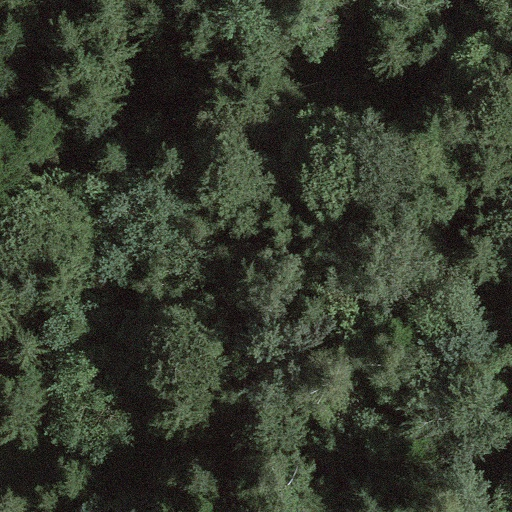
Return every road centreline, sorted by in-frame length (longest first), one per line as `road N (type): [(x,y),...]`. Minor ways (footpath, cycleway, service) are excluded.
road 1 (track): [(25,459),(89,354),(199,236),(511,53)]
road 2 (track): [(0,461),(160,453),(336,462),(443,477),(496,511)]
